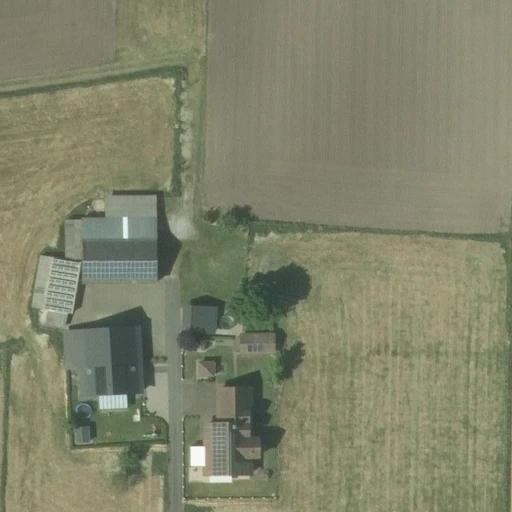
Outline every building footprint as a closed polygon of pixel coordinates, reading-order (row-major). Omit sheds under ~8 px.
[(156,200),(106,200),(106,221),(82,221),(82,242),(124,242),(124,222),(156,222),(156,200)] [(124,242),(82,242),(83,283),(157,283),(156,222),(124,222),(124,242)] [(76,263),(41,257),(33,309),(68,314),(76,263)] [(218,334),(219,305),(184,304),(183,333),(218,334)] [(136,330),(66,334),(68,368),(83,367),(84,385),(139,382),(136,330)] [(249,441),(248,390),(219,390),(220,425),(206,426),(206,448),(203,451),(204,461),(207,464),(207,470),(232,469),(232,475),(250,475),(249,457),(253,457),(253,441),(249,441)]
